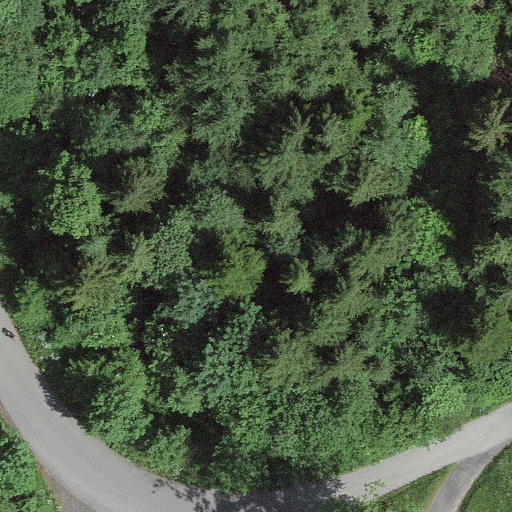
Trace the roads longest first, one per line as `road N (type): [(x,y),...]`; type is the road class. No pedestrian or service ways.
road 1 (unclassified): [(0,350),(74,454),(131,493),(184,511)]
road 2 (unclassified): [(297,511),(487,431)]
